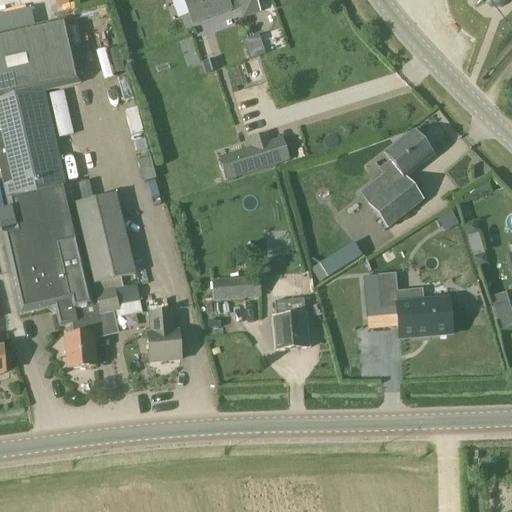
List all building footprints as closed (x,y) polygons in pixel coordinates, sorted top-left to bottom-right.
[(228,0),(182,0),(190,22),(231,7),(228,0)] [(261,13),(258,0),(236,0),(243,19),(261,13)] [(479,0),(489,9),(500,9),(507,0),(479,0)] [(59,328),(72,325),(75,325),(73,318),(99,312),(95,295),(94,293),(94,294),(92,288),(89,289),(44,92),(79,84),(65,21),(0,35),(0,172),(13,232),(1,235),(20,316),(49,309),(50,311),(53,313),(55,312),(59,328)] [(250,148),(220,158),(227,181),(288,161),(281,138),(270,142),(267,134),(248,141),(250,148)] [(422,202),(403,180),(431,157),(413,135),(386,157),(390,163),(380,172),(384,177),(361,196),(388,229),(422,202)] [(115,196),(74,206),(94,286),(121,279),(134,276),(115,196)] [(484,255),(477,233),(478,233),(475,222),(464,225),(477,270),(488,266),(485,255),(484,255)] [(319,283),(360,257),(351,242),(309,268),(319,283)] [(395,276),(378,278),(380,309),(397,308),(396,306),(397,306),(395,276)] [(363,279),(364,289),(378,288),(378,278),(363,279)] [(261,300),(259,280),(211,284),(213,304),(261,300)] [(95,295),(99,312),(100,316),(119,312),(114,291),(96,294),(95,295)] [(452,338),(448,301),(397,306),(396,306),(397,308),(400,342),(452,338)] [(274,304),(275,321),(273,321),(276,353),(307,350),(305,319),(304,319),(302,302),(274,304)] [(74,337),(64,338),(67,371),(95,368),(93,342),(92,335),(91,336),(91,332),(103,329),(100,317),(100,316),(99,312),(73,318),(75,325),(72,325),(74,337)] [(147,337),(150,364),(180,361),(178,334),(173,335),(172,313),(150,315),(151,337),(147,337)] [(500,331),(511,327),(511,317),(511,314),(496,319),(500,331)]
